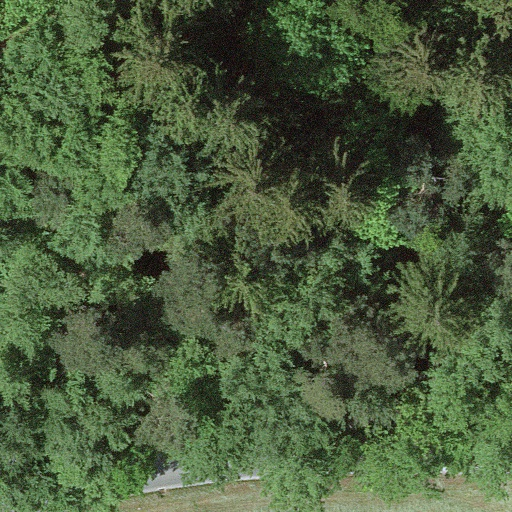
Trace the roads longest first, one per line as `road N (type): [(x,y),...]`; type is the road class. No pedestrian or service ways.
road 1 (track): [(511,253),(390,303),(0,496)]
road 2 (unclassified): [(0,505),(279,449),(511,435)]
